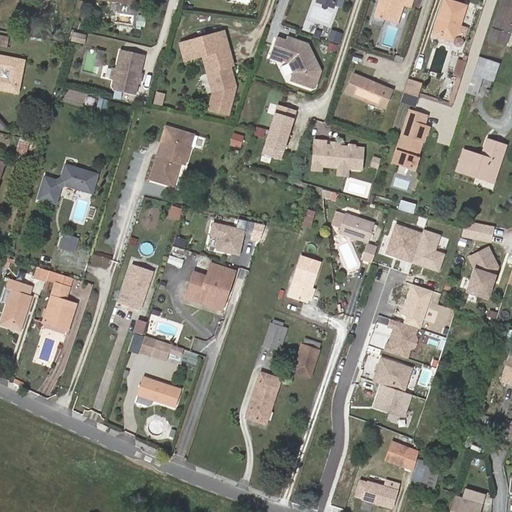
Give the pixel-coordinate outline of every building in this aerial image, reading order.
[(379,0),(378,4),(375,3),(371,13),(395,21),(401,3),(408,5),(409,0),(379,0)] [(454,25),(460,5),(444,0),(442,0),(437,16),(440,17),(435,33),(450,37),(454,25)] [(511,25),(511,0),(502,0),(490,39),(506,44),(511,25)] [(463,6),(460,5),(454,25),(450,37),(454,39),(453,42),(453,43),(453,44),(454,45),(455,46),(456,46),(457,46),(458,46),(459,45),(460,44),(461,44),(466,29),(457,26),(463,6)] [(144,26),(145,16),(137,16),(136,25),(144,26)] [(431,35),(448,41),(450,37),(435,33),(440,17),(437,16),(432,32),(431,35)] [(339,41),(342,33),(332,29),(330,38),(339,41)] [(224,30),(181,42),(187,61),(205,56),(210,73),(213,72),(219,91),(215,92),(211,108),(231,113),(236,93),(234,87),(237,86),(232,67),(235,66),(224,30)] [(92,35),(79,32),(77,40),(90,43),(92,35)] [(0,44),(8,47),(10,37),(0,34),(0,44)] [(276,36),(270,56),(283,60),(283,58),(289,60),(294,72),(291,81),(311,88),(315,86),(320,70),(316,62),(314,63),(308,51),(311,50),(307,43),(287,36),(285,39),(276,36)] [(334,52),(336,45),(330,43),(328,50),(334,52)] [(316,62),(311,50),(308,51),(314,63),(316,62)] [(146,56),(124,51),(120,70),(118,77),(118,78),(116,86),(118,89),(121,90),(138,94),(146,56)] [(0,89),(20,94),(27,60),(0,54),(0,89)] [(452,107),(467,61),(457,58),(452,73),(457,75),(448,101),(430,95),(428,99),(452,107)] [(494,79),(499,64),(479,58),(474,73),(494,79)] [(470,87),(477,90),(482,76),(474,73),(470,87)] [(384,108),(391,90),(352,74),(344,92),(384,108)] [(407,76),(402,91),(414,95),(415,91),(419,80),(407,76)] [(152,103),(162,106),(165,93),(155,91),(152,103)] [(430,95),(415,91),(414,95),(428,99),(430,95)] [(280,158),(296,109),(278,104),(262,152),(280,158)] [(397,152),(409,156),(423,114),(410,110),(397,152)] [(423,114),(409,156),(413,157),(418,140),(423,142),(428,126),(423,124),(425,115),(423,114)] [(170,186),(177,164),(182,165),(187,146),(180,144),(183,133),(162,127),(158,143),(161,144),(157,156),(154,155),(147,180),(170,186)] [(183,133),(180,144),(187,146),(191,135),(183,133)] [(240,147),(244,136),(234,133),(231,144),(240,147)] [(27,155),(32,141),(22,137),(17,152),(27,155)] [(314,139),(311,169),(321,170),(321,165),(361,169),(363,148),(355,147),(354,145),(349,144),(348,146),(325,144),(325,140),(314,139)] [(418,140),(413,157),(418,159),(423,142),(418,140)] [(463,150),(457,170),(494,182),(506,146),(487,140),(481,156),(463,150)] [(37,142),(32,141),(27,155),(32,157),(37,142)] [(406,164),(409,156),(397,152),(395,161),(406,164)] [(416,167),(418,159),(413,157),(409,156),(406,164),(416,167)] [(373,157),(370,166),(377,168),(380,159),(373,157)] [(56,205),(61,189),(66,186),(93,195),(98,177),(67,167),(63,180),(58,182),(46,179),(39,199),(56,205)] [(325,197),(331,199),(333,192),(324,190),(325,197)] [(401,200),(398,209),(413,213),(415,204),(401,200)] [(182,208),(172,205),(169,216),(178,219),(182,208)] [(310,227),(315,211),(306,208),(302,224),(310,227)] [(355,240),(361,221),(345,216),(339,235),(351,239),(355,240)] [(451,237),(396,219),(385,253),(440,271),(451,237)] [(374,225),(361,221),(355,240),(368,244),(374,225)] [(246,231),(213,223),(210,236),(220,239),(218,251),(240,256),(246,231)] [(75,255),(80,241),(66,236),(62,250),(75,255)] [(151,254),(153,245),(143,243),(141,252),(151,254)] [(361,261),(371,264),(375,249),(366,246),(361,261)] [(489,282),(496,263),(488,248),(469,257),(475,268),(467,292),(487,298),(492,282),(489,282)] [(166,263),(181,267),(183,259),(168,255),(166,263)] [(308,300),(312,289),(312,288),(317,274),(321,262),(303,256),(299,267),(289,297),(307,303),(308,300)] [(16,266),(17,262),(5,258),(2,267),(9,270),(11,264),(16,266)] [(46,283),(50,273),(36,268),(33,279),(46,283)] [(152,275),(131,268),(118,307),(139,314),(152,275)] [(212,302),(222,305),(232,275),(210,268),(206,281),(199,279),(197,287),(190,284),(184,300),(210,309),(212,302)] [(72,280),(60,276),(50,273),(46,283),(56,286),(68,290),(72,280)] [(197,287),(199,279),(193,276),(190,284),(197,287)] [(378,301),(392,306),(400,283),(386,278),(378,301)] [(3,322),(21,328),(31,298),(28,297),(31,288),(10,281),(7,290),(12,292),(3,322)] [(68,290),(56,286),(44,324),(68,332),(76,306),(64,303),(68,290)] [(220,312),(222,305),(212,302),(210,309),(220,312)] [(425,331),(391,320),(389,325),(392,326),(385,351),(406,357),(409,349),(422,342),(425,331)] [(20,332),(21,328),(3,322),(1,326),(20,332)] [(141,339),(146,325),(137,322),(132,335),(141,339)] [(270,323),(263,345),(276,349),(279,342),(284,327),(270,323)] [(284,327),(279,342),(283,343),(288,329),(284,327)] [(139,356),(144,339),(141,339),(132,335),(126,352),(139,356)] [(308,336),(305,343),(320,349),(322,341),(308,336)] [(160,345),(144,339),(139,356),(167,365),(173,349),(160,345)] [(320,349),(305,343),(303,342),(293,368),(310,374),(320,349)] [(511,349),(509,349),(499,379),(511,383),(511,349)] [(414,368),(382,357),(373,382),(381,384),(373,407),(405,419),(414,395),(405,392),(414,368)] [(280,378),(261,372),(246,417),(266,424),(280,378)] [(180,391),(141,377),(136,395),(175,408),(180,391)] [(420,484),(427,462),(418,459),(411,482),(420,484)] [(434,489),(441,466),(427,462),(420,484),(434,489)] [(399,483),(371,474),(369,481),(366,489),(364,498),(363,499),(392,508),(399,483)] [(366,489),(369,481),(361,478),(356,496),(364,498),(366,489)] [(463,499),(457,497),(451,511),(478,511),(481,504),(468,500),(471,491),(466,490),(463,499)] [(484,495),(471,491),(468,500),(481,504),(484,495)]
